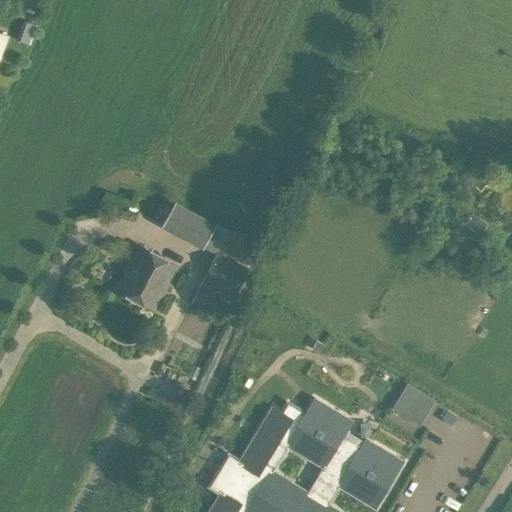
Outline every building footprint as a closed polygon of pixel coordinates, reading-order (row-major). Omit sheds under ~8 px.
[(217,224),(176,202),(164,225),(204,247),(217,224)] [(487,223),(474,214),(467,223),(464,229),(459,240),(456,238),(446,252),(463,263),(481,231),(487,223)] [(260,250),(231,235),(222,252),(251,267),(260,250)] [(179,266),(142,246),(119,289),(156,309),(179,266)] [(249,269),(217,251),(190,304),(210,313),(218,298),(231,305),(238,292),(236,291),(249,269)] [(427,396),(406,384),(391,410),(412,422),(427,396)] [(337,511),(323,503),(333,486),(371,509),(400,461),(360,437),(359,440),(341,430),(348,418),(309,394),(298,413),(288,407),(284,414),(266,403),(232,460),(221,454),(202,485),(213,491),(200,511),(337,511)] [(456,417),(446,411),(441,419),(451,425),(456,417)]
